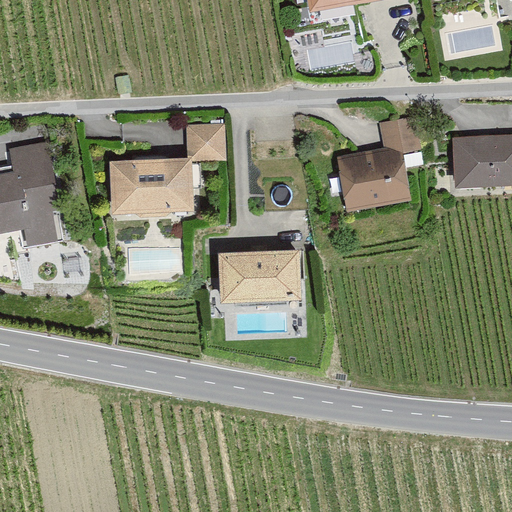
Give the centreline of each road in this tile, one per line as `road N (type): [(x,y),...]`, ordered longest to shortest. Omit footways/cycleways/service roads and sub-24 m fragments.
road 1 (tertiary): [(0,344),(284,395),(511,421)]
road 2 (residential): [(511,90),(0,109)]
